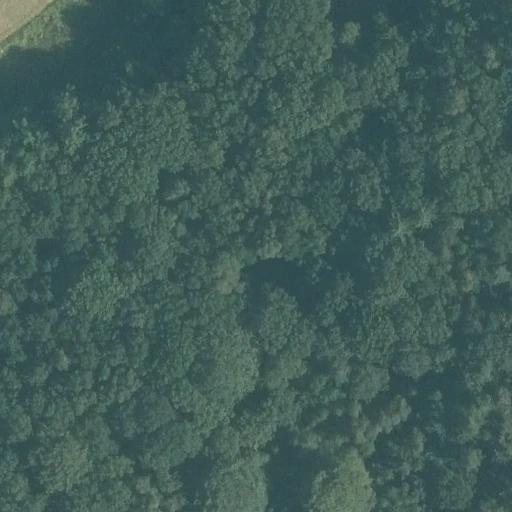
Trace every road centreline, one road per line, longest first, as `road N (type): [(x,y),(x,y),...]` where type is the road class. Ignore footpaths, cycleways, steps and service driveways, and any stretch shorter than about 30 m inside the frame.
road 1 (unclassified): [(0,467),(329,248),(511,163)]
road 2 (track): [(511,465),(461,443),(438,407),(415,274),(393,215)]
